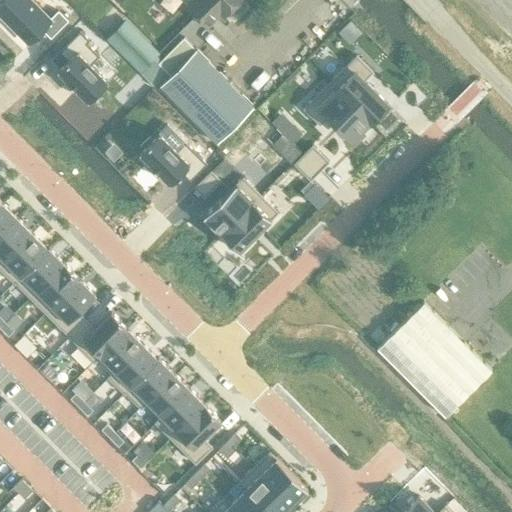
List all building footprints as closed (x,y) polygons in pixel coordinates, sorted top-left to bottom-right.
[(31,0),(2,0),(0,2),(0,13),(21,35),(28,42),(41,28),(50,37),(68,20),(58,10),(49,18),(44,13),(31,0)] [(194,0),(188,7),(207,26),(220,14),(223,17),(239,0),(194,0)] [(122,20),(105,38),(212,146),(254,106),(196,48),(196,49),(183,37),(161,60),(157,56),(160,53),(125,18),(122,20)] [(60,67),(57,69),(67,80),(75,89),(76,88),(88,101),(91,98),(93,100),(103,90),(101,88),(108,81),(90,63),(99,55),(86,42),(89,39),(79,30),(60,50),(68,58),(60,67)] [(402,52),(392,62),(411,82),(421,72),(402,52)] [(356,54),(330,81),(368,121),(369,122),(388,104),(364,80),(373,71),(356,54)] [(330,81),(303,108),(320,124),(329,116),(351,138),(368,121),(330,81)] [(142,149),(139,152),(151,164),(150,164),(159,173),(159,172),(170,183),(181,171),(190,180),(207,163),(184,141),(176,149),(159,132),(152,139),(149,136),(139,146),(142,149)] [(312,144),(303,153),(320,170),(329,161),(312,144)] [(303,153),(294,163),(310,179),(320,170),(303,153)] [(202,178),(194,186),(204,196),(212,188),(221,180),(211,170),(202,178)] [(223,196),(203,215),(221,233),(260,194),(243,176),(242,177),(223,196)] [(260,194),(221,233),(238,251),(258,231),(277,212),(278,212),(260,194)] [(2,202),(0,203),(0,234),(17,217),(2,202)] [(17,217),(0,234),(0,264),(32,232),(17,217)] [(32,232),(0,264),(0,268),(14,282),(48,248),(47,247),(32,232)] [(48,248),(14,282),(14,283),(15,282),(30,297),(64,263),(48,247),(47,247),(48,248)] [(64,263),(30,297),(45,312),(79,278),(64,263)] [(79,278),(45,312),(69,336),(86,320),(78,311),(95,294),(79,278)] [(424,300),(376,347),(444,416),(491,369),(424,300)] [(86,320),(69,336),(78,345),(77,346),(94,362),(97,359),(96,358),(127,328),(111,311),(94,328),(86,320)] [(5,321),(0,326),(0,327),(8,335),(14,330),(5,321)] [(127,328),(96,358),(97,359),(111,373),(111,374),(142,343),(127,328)] [(111,373),(107,376),(124,392),(158,358),(157,358),(142,343),(111,374),(111,373)] [(158,358),(124,392),(125,393),(141,408),(147,401),(147,400),(174,373),(160,358),(158,357),(157,358),(158,358)] [(174,373),(147,400),(147,401),(161,415),(162,416),(189,388),(174,373)] [(161,415),(154,422),(170,438),(205,404),(189,388),(162,416),(161,415)] [(76,392),(70,398),(79,406),(84,400),(76,392)] [(84,400),(79,406),(87,415),(93,409),(84,400)] [(205,404),(170,438),(195,463),(212,446),(203,437),(221,420),(205,404)] [(107,423),(101,429),(110,437),(115,431),(107,423)] [(115,431),(110,437),(118,446),(124,440),(115,431)] [(235,432),(227,440),(233,446),(241,438),(235,432)] [(227,440),(218,449),(224,455),(227,457),(235,449),(233,446),(227,440)] [(269,451),(253,467),(291,505),(306,490),(307,490),(308,489),(269,451)] [(137,454),(131,459),(140,468),(146,462),(137,454)] [(205,462),(195,472),(201,478),(211,468),(205,462)] [(253,467),(237,483),(244,490),(245,488),(268,511),(283,511),(291,505),(253,467)] [(195,472),(185,482),(191,488),(201,478),(195,472)] [(21,478),(13,486),(18,492),(27,484),(21,478)] [(27,484),(18,492),(24,498),(33,489),(27,484)] [(230,503),(229,504),(236,511),(268,511),(245,488),(244,490),(230,503)] [(175,493),(163,504),(169,510),(180,499),(175,493)] [(434,511),(418,495),(400,511),(452,511),(445,504),(437,511),(434,511)] [(223,496),(207,511),(236,511),(229,504),(230,503),(223,496)]
